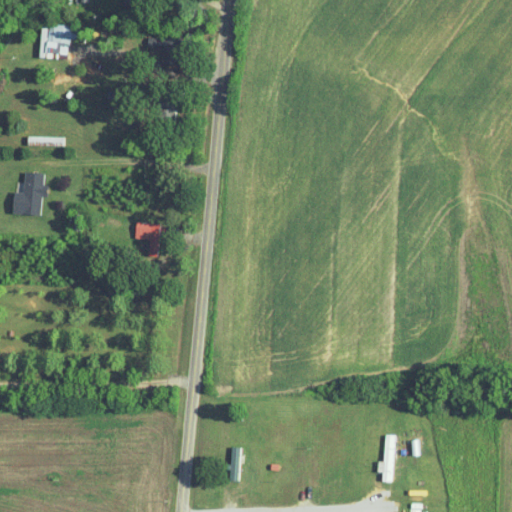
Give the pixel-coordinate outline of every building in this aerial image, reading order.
[(78,27),(50,22),(47,41),(70,46),(71,37),(76,38),(78,27)] [(64,137),(28,136),(27,145),(64,146),(64,137)] [(15,192),(14,213),(41,214),(42,196),(47,196),(48,184),(44,184),(44,173),(24,172),(23,192),(15,192)] [(149,254),(158,254),(160,223),(136,222),(135,237),(150,238),(149,254)] [(392,480),(394,433),(385,432),(384,460),(378,459),(378,470),(382,470),(382,479),(392,480)] [(240,446),(231,446),(230,479),(239,479),(240,446)]
